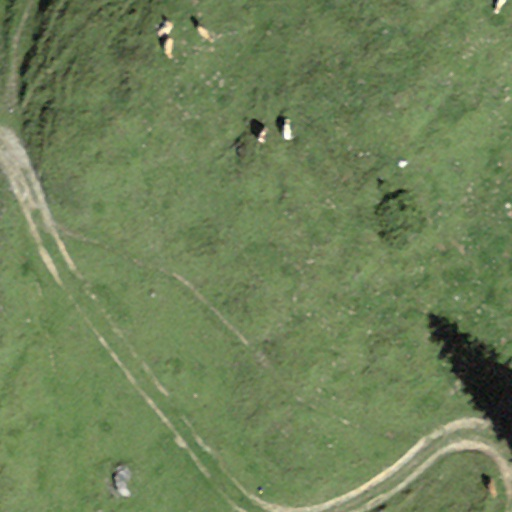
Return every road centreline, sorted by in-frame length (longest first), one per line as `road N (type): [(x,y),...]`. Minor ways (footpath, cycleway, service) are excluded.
road 1 (track): [(263,511),(233,493),(65,270),(0,141)]
road 2 (track): [(511,461),(483,440),(457,436),(331,511)]
